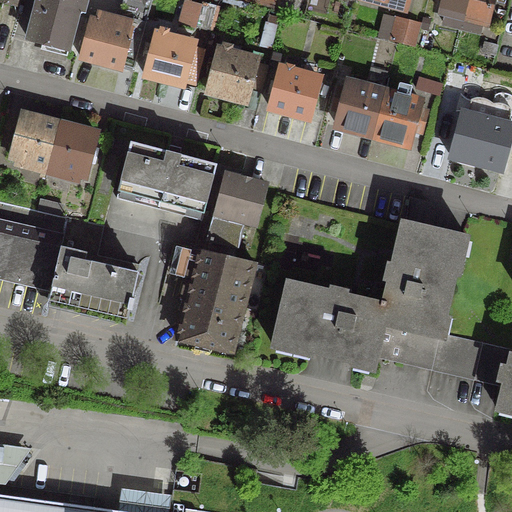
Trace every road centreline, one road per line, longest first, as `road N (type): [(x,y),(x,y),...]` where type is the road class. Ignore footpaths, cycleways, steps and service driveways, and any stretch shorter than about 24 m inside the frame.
road 1 (residential): [(0,75),(511,212)]
road 2 (residential): [(0,322),(511,442)]
